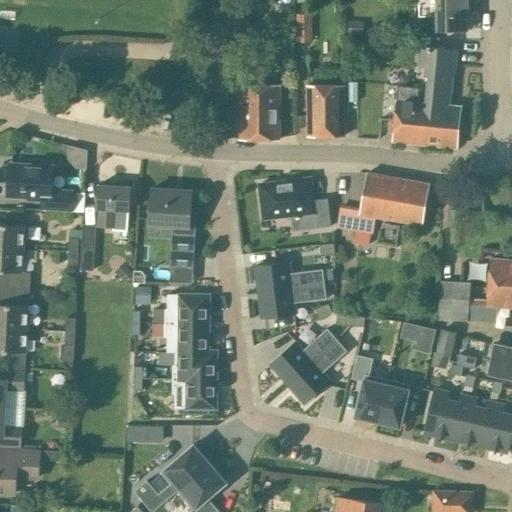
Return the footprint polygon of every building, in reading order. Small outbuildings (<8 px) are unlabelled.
[(227,0),(227,36),(246,37),(247,0),(227,0)] [(467,0),(414,0),(414,4),(419,5),(419,16),(438,16),(438,29),(468,29),(467,0)] [(297,15),(297,42),(312,42),(312,15),(297,15)] [(426,103),(449,105),(453,64),(455,64),(457,50),(422,47),(419,66),(429,67),(426,103)] [(280,85),(239,85),(239,139),(280,139),(280,85)] [(344,86),(324,86),(308,86),(308,117),(309,136),(345,136),(344,86)] [(398,86),(397,100),(395,122),(394,141),(457,147),(461,106),(449,105),(426,103),(418,103),(419,87),(398,86)] [(85,192),(73,192),(52,191),(54,166),(9,164),(7,196),(46,198),(46,210),(84,212),(85,192)] [(361,210),(360,213),(362,214),(376,216),(422,225),(429,183),(367,172),(361,210)] [(315,225),(329,224),(326,196),(312,198),(309,175),(257,182),(262,216),(313,210),(315,225)] [(116,228),(117,210),(129,211),(130,186),(98,184),(97,209),(98,209),(97,227),(116,228)] [(196,217),(190,217),(192,191),(152,188),(150,225),(173,226),(170,267),(193,269),(196,217)] [(0,248),(24,249),(25,225),(0,223),(0,248)] [(93,270),(96,224),(83,224),(81,269),(93,270)] [(357,231),(355,242),(369,244),(371,233),(357,231)] [(69,238),(69,250),(78,251),(79,238),(69,238)] [(334,244),(320,245),(321,255),(335,253),(334,244)] [(0,270),(10,271),(10,287),(29,287),(29,272),(23,272),(24,249),(0,248),(0,270)] [(69,250),(68,264),(78,264),(78,251),(69,250)] [(511,259),(492,258),(489,288),(509,289),(511,288),(511,259)] [(322,268),(290,272),(289,261),(255,265),(258,291),(324,283),(322,268)] [(145,283),(145,275),(142,270),(134,270),(133,283),(145,283)] [(488,299),(470,298),(471,282),(441,280),(438,319),(497,323),(498,307),(511,307),(511,288),(509,289),(489,288),(488,299)] [(295,313),(293,302),(326,298),(324,283),(258,291),(261,317),(295,313)] [(0,327),(28,329),(29,306),(29,287),(10,287),(11,305),(0,303),(0,327)] [(165,323),(209,323),(209,312),(209,294),(168,294),(167,308),(165,308),(165,323)] [(329,303),(316,309),(320,318),(333,313),(329,303)] [(351,315),(338,313),(336,323),(350,325),(351,315)] [(365,316),(351,315),(350,325),(364,326),(365,316)] [(75,344),(76,318),(66,318),(65,330),(49,330),(49,335),(65,335),(65,344),(75,344)] [(209,350),(209,323),(165,323),(165,337),(167,337),(167,352),(175,352),(175,351),(209,351),(209,350)] [(436,328),(420,325),(416,340),(415,349),(431,352),(436,328)] [(0,350),(8,351),(8,359),(26,360),(28,329),(0,327),(0,350)] [(270,364),(288,383),(338,339),(328,328),(303,349),(296,341),(270,364)] [(452,356),(457,332),(441,328),(436,352),(452,356)] [(348,350),(338,339),(288,383),(305,403),(331,380),(323,372),(348,350)] [(511,345),(495,342),(495,344),(491,343),(485,372),(509,378),(511,378),(511,345)] [(61,360),(74,361),(74,345),(61,344),(61,360)] [(175,351),(175,352),(175,365),(173,365),(173,379),(217,379),(217,350),(209,350),(209,351),(175,351)] [(477,357),(459,353),(456,364),(474,368),(477,357)] [(463,367),(453,364),(451,373),(461,375),(463,367)] [(0,407),(6,408),(7,391),(25,392),(26,369),(0,367),(0,407)] [(355,415),(376,420),(386,378),(365,373),(355,415)] [(473,387),(475,376),(467,374),(465,385),(473,387)] [(410,384),(386,378),(376,420),(400,426),(410,384)] [(217,408),(217,379),(173,379),(173,393),(175,393),(175,408),(217,408)] [(503,383),(494,381),(492,391),(500,393),(503,383)] [(424,432),(452,439),(463,395),(462,395),(460,403),(447,400),(449,392),(435,389),(424,432)] [(452,439),(480,445),(490,402),(489,402),(487,409),(475,406),(476,399),(463,395),(452,439)] [(504,405),(490,402),(480,445),(508,452),(511,434),(511,414),(502,413),(504,405)] [(0,407),(0,435),(3,436),(3,448),(20,449),(21,449),(23,426),(4,425),(6,408),(0,407)] [(125,439),(161,440),(161,424),(126,423),(125,439)] [(161,472),(177,490),(210,463),(194,444),(161,472)] [(41,459),(60,461),(61,451),(21,449),(20,449),(19,462),(0,461),(0,491),(16,492),(16,479),(40,480),(41,459)] [(227,482),(210,463),(177,490),(193,509),(188,511),(220,511),(208,497),(227,482)] [(434,511),(470,511),(471,493),(435,492),(434,511)] [(379,511),(380,504),(338,497),(335,511),(379,511)]
